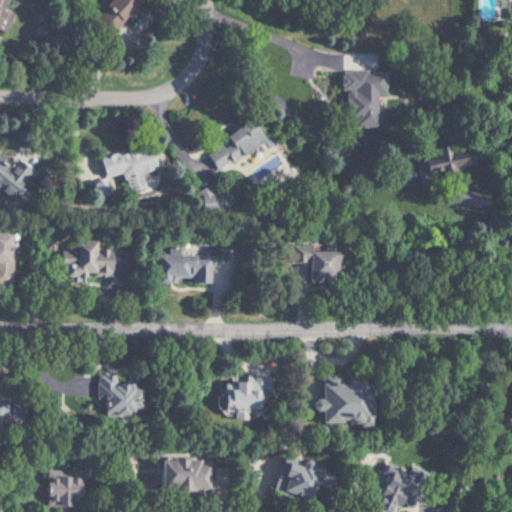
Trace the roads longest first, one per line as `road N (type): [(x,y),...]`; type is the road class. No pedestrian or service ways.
road 1 (residential): [(511,341),(451,332),(0,333)]
road 2 (residential): [(207,0),(198,71),(163,99),(0,103)]
